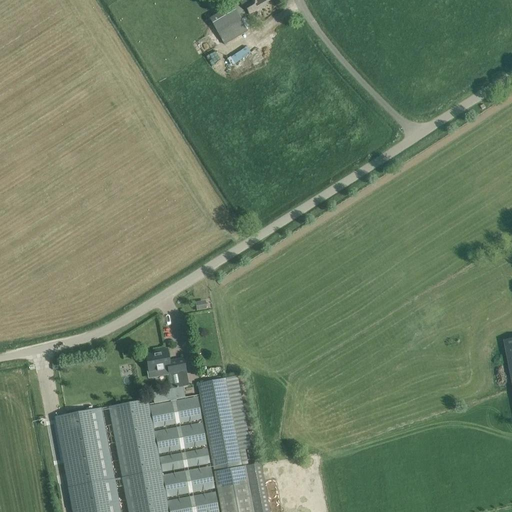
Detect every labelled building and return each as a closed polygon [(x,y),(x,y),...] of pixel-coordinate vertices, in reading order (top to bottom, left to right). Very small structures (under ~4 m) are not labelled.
[(242,0),(240,2),(243,7),(244,7),(249,15),(263,6),(262,4),(269,0),(242,0)] [(239,2),(209,19),(224,44),(247,31),(247,30),(254,26),(250,19),(247,21),(245,17),(247,16),(239,2)] [(231,65),(250,53),(246,46),(227,58),(231,65)] [(194,301),(194,310),(205,309),(205,300),(194,301)] [(204,328),(203,321),(193,323),(194,330),(204,328)] [(511,338),(503,341),(511,385),(511,338)] [(171,389),(183,387),(189,386),(187,374),(186,371),(185,369),(183,359),(174,361),(175,364),(170,365),(167,350),(159,351),(159,353),(145,356),(147,366),(149,373),(168,369),(169,374),(171,389)] [(482,357),(489,388),(499,386),(493,355),(482,357)] [(269,511),(260,464),(242,467),(226,378),(198,384),(214,473),(221,511),(269,511)] [(152,393),(154,404),(148,405),(147,400),(109,407),(128,511),(218,511),(197,396),(185,398),(183,387),(171,389),(152,393)] [(55,418),(72,511),(120,511),(102,409),(55,418)]
